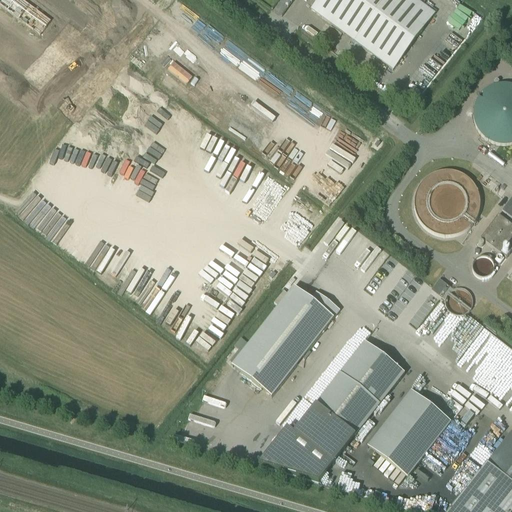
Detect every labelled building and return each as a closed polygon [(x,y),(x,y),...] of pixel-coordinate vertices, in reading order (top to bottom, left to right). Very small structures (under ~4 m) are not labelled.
[(43,23),(11,0),(0,0),(0,5),(36,32),(43,23)] [(320,0),(312,12),(395,73),(437,15),(415,0),(320,0)] [(318,140),(204,59),(167,111),(264,180),(254,194),(271,207),(318,140)] [(511,197),(501,212),(511,220),(511,197)] [(511,227),(498,216),(480,240),(506,260),(511,251),(511,227)] [(478,253),(467,263),(477,275),(489,265),(478,253)] [(439,281),(431,292),(440,299),(448,289),(439,281)] [(293,289),(231,368),(272,400),(334,318),(339,312),(316,294),(310,302),(293,289)] [(364,344),(292,436),(332,467),(404,376),(364,344)] [(411,394),(367,449),(406,480),(450,425),(411,394)] [(511,511),(511,435),(510,434),(449,511),(511,511)] [(455,477),(451,484),(462,490),(466,483),(455,477)]
